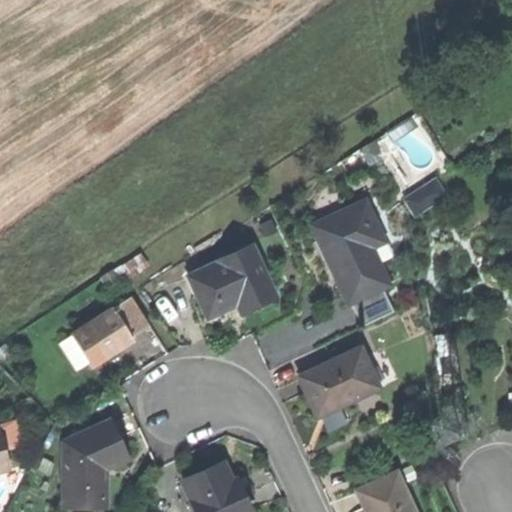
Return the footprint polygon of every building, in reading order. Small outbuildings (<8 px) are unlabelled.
[(436,178),(403,199),(415,218),(448,197),(436,178)] [(333,272),(349,304),(352,302),(382,287),(389,284),(379,264),(372,249),(384,243),(364,202),(311,228),(333,272)] [(392,257),(384,243),(372,249),(379,264),(392,257)] [(192,278),(210,317),(225,310),(238,304),(242,313),(276,297),(253,248),(220,263),(221,264),(192,278)] [(393,312),(382,287),(352,302),(362,326),(393,312)] [(140,293),(113,310),(131,338),(143,329),(157,320),(140,293)] [(113,310),(92,323),(110,351),(131,338),(113,310)] [(74,335),(91,363),(110,351),(92,323),(74,335)] [(307,397),(316,415),(342,403),(343,405),(379,388),(361,349),(299,378),(307,397)] [(65,444),(64,507),(106,507),(105,470),(127,458),(119,439),(111,422),(65,444)] [(0,472),(10,470),(0,435),(0,472)] [(184,482),(198,511),(251,511),(243,493),(238,496),(233,484),(223,463),(184,482)] [(367,511),(414,511),(397,474),(358,492),(367,511)]
